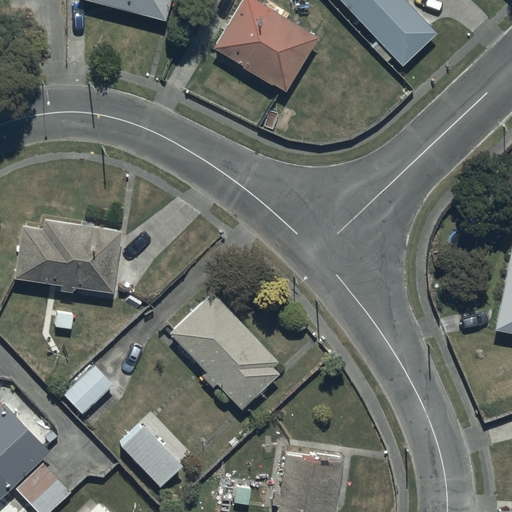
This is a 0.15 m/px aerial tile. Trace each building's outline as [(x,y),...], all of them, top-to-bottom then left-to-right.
[(169,0),(84,0),(164,21),(169,0)] [(318,38),(254,0),(240,0),(211,48),(283,93),(318,38)] [(338,0),(377,41),(371,46),(385,61),(392,55),(401,66),(436,33),(404,0),(338,0)] [(41,228),(21,226),(13,279),(59,286),(58,292),(71,293),(72,286),(110,292),(119,230),(42,218),(41,228)] [(511,237),(493,331),(511,334),(511,237)] [(278,361),(211,289),(167,332),(205,373),(202,376),(211,386),(215,382),(241,409),(279,373),(273,367),(278,361)] [(93,365),(61,393),(80,414),(112,386),(93,365)] [(0,496),(48,451),(3,402),(0,405),(0,496)] [(191,452),(150,411),(117,444),(159,487),(181,466),(179,463),(191,452)] [(335,511),(340,460),(282,454),(278,494),(271,493),(270,505),(276,506),(275,511),(335,511)] [(48,511),(69,492),(40,463),(14,489),(31,507),(26,511),(48,511)] [(105,511),(97,502),(86,511),(105,511)]
